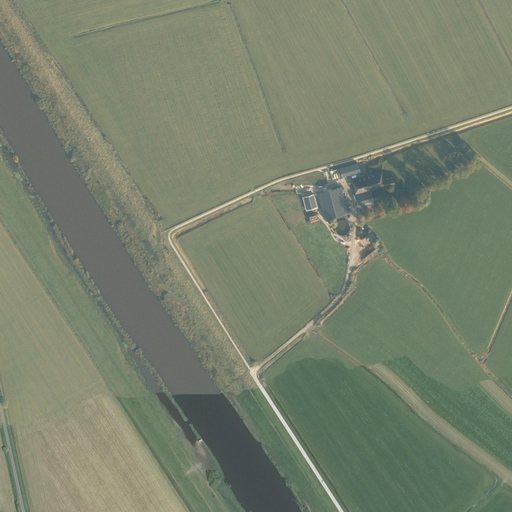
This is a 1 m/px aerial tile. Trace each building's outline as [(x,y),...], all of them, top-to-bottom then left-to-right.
[(360,172),(358,163),(336,169),(337,173),(341,172),(343,176),(360,172)] [(385,179),(382,170),(352,179),(356,194),(370,190),(371,190),(381,188),(381,186),(386,185),(394,183),(393,176),(385,179)] [(348,212),(341,186),(317,193),(324,219),(348,212)] [(374,204),(370,190),(356,194),(359,207),(374,204)] [(317,207),(314,194),(303,196),(306,210),(317,207)]
